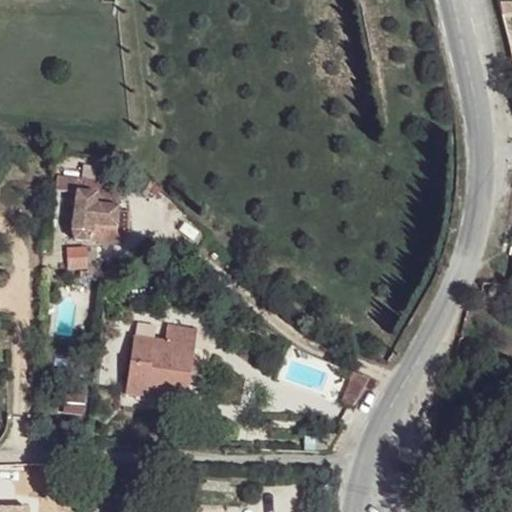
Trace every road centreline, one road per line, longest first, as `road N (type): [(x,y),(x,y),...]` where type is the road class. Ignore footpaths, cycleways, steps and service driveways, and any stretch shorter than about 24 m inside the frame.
road 1 (residential): [(0,456),(371,459)]
road 2 (tertiary): [(479,139),(482,201),(472,245),(371,459)]
road 3 (tertiary): [(448,0),(479,139)]
